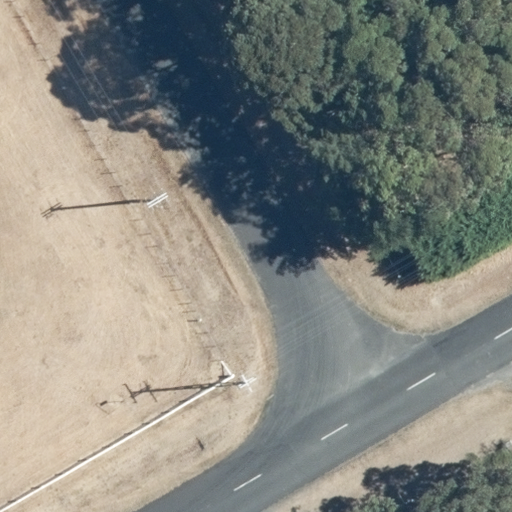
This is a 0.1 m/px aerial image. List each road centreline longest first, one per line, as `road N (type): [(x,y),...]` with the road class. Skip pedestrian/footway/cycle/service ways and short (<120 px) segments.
road 1 (unclassified): [(126,0),(367,412)]
road 2 (unclassified): [(367,412),(197,511)]
road 3 (unclassified): [(511,327),(367,412)]
